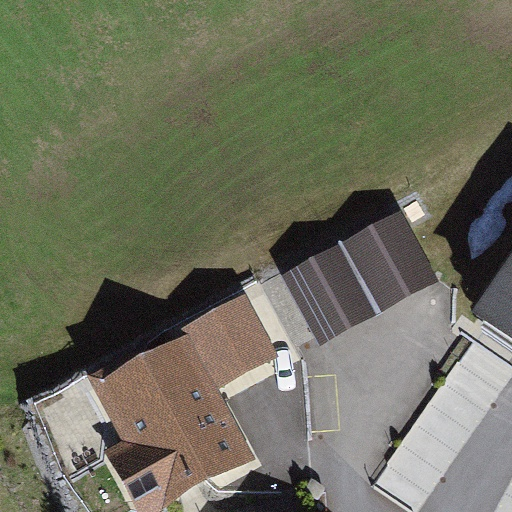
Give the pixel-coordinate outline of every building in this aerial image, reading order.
[(346,249),(374,302),(427,274),(398,222),(346,249)] [(287,283),(315,335),(367,307),(339,255),(287,283)] [(511,296),(485,336),(511,353),(511,296)] [(189,334),(218,387),(271,358),(243,305),(189,334)] [(142,363),(102,385),(137,449),(120,458),(148,510),(241,460),(183,354),(147,374),(142,363)]
